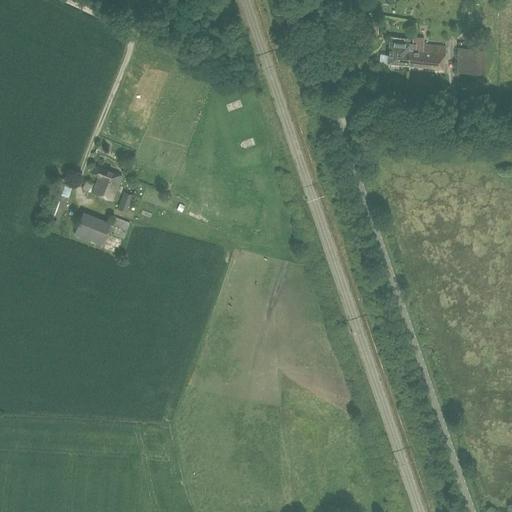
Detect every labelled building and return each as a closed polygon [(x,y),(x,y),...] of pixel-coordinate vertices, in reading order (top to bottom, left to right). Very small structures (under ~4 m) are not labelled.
[(374,38),(377,22),(367,20),(364,36),(374,38)] [(387,63),(406,65),(408,43),(396,42),(397,37),(390,36),(387,63)] [(427,45),(416,44),(416,39),(410,38),(410,43),(408,43),(406,65),(425,67),(444,68),(446,46),(427,45)] [(351,78),(349,89),(359,91),(361,80),(351,78)] [(93,193),(113,200),(122,176),(96,166),(92,174),(99,176),(93,193)] [(57,225),(68,198),(52,192),(43,219),(57,225)] [(125,192),(118,209),(126,212),(133,197),(125,192)] [(124,239),(131,223),(114,217),(108,233),(124,239)] [(106,232),(80,221),(75,235),(101,245),(106,232)]
